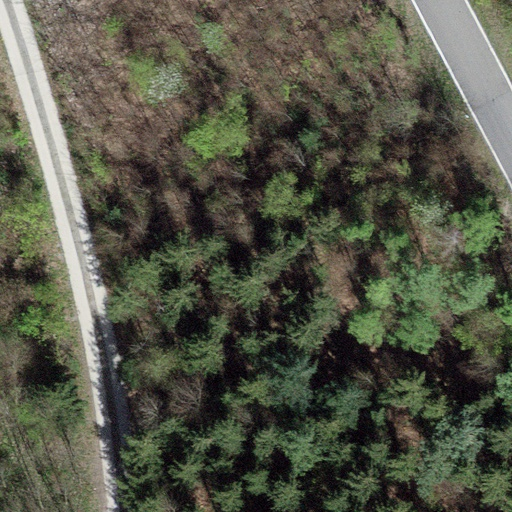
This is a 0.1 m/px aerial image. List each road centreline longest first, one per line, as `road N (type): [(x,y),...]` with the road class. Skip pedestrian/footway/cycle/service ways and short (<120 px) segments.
road 1 (track): [(7,0),(67,161),(102,335),(119,511)]
road 2 (tertiary): [(436,0),(511,146)]
